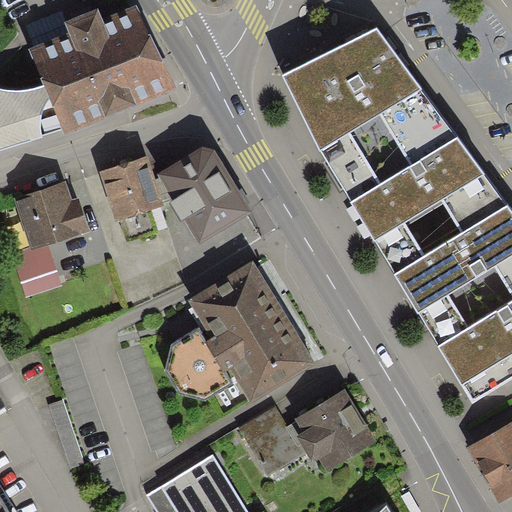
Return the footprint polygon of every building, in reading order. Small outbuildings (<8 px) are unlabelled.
[(61,129),(64,134),(164,96),(127,0),(27,39),(45,85),(61,129)] [(375,28),(283,78),(321,150),(387,258),(438,348),(470,402),(511,377),(511,212),(419,89),(375,28)] [(0,149),(61,129),(45,85),(30,91),(19,92),(7,91),(0,88),(0,149)] [(157,174),(198,243),(253,213),(215,150),(201,148),(157,174)] [(120,220),(127,241),(157,232),(150,211),(164,207),(148,157),(100,172),(115,221),(120,220)] [(31,246),(32,248),(48,243),(88,231),(79,200),(71,202),(66,185),(17,201),(31,246)] [(10,252),(26,298),(63,285),(48,243),(32,248),(31,246),(10,252)] [(237,385),(249,406),(314,367),(250,261),(190,296),(209,327),(176,347),(168,372),(182,399),(205,404),(237,385)] [(310,441),(326,466),(371,439),(337,384),(293,412),(310,441)] [(236,425),(268,477),(299,458),(294,451),(310,441),(293,412),(283,418),(274,402),(236,425)] [(511,424),(467,451),(498,505),(511,496),(511,424)] [(146,504),(150,511),(244,511),(214,462),(146,504)] [(0,511),(8,511),(0,498),(0,511)] [(394,511),(386,498),(364,511),(394,511)]
